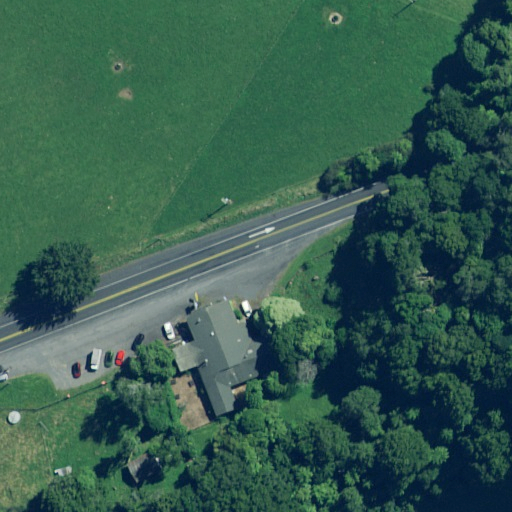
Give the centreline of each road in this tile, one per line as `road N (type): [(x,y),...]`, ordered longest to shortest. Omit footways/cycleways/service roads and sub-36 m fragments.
road 1 (trunk): [(0,341),(511,143)]
road 2 (unknown): [(0,371),(262,266),(286,231)]
